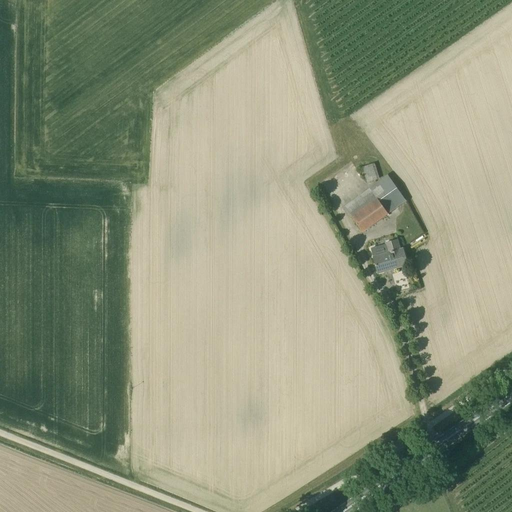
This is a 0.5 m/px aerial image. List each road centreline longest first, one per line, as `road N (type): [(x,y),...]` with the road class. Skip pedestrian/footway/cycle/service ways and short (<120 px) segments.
road 1 (unclassified): [(199,511),(0,435)]
road 2 (primary): [(342,511),(511,393)]
